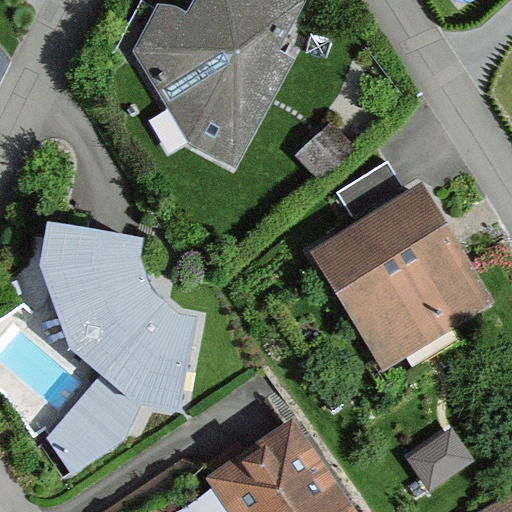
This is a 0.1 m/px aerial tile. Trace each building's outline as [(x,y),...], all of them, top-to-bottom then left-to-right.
[(197,0),(183,27),(137,3),(108,56),(135,70),(139,61),(168,110),(185,100),(231,126),(295,7),(282,0),(197,0)] [(326,131),(297,157),(318,180),(347,153),(326,131)] [(445,327),(481,304),(415,197),(406,202),(383,164),(332,195),(355,233),(316,257),(346,306),(354,301),(382,345),(436,312),(445,327)] [(132,262),(135,246),(46,230),(39,270),(68,350),(100,378),(47,441),(70,475),(119,441),(154,366),(180,370),(189,324),(173,321),(144,297),(132,262)] [(216,484),(235,511),(338,511),(286,436),(216,484)]
